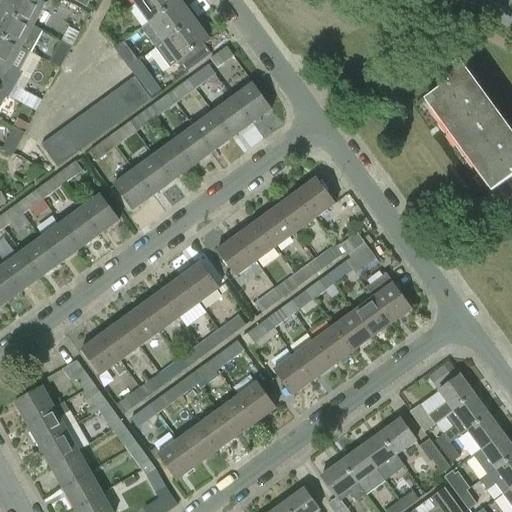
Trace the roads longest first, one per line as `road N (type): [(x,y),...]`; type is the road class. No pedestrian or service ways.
road 1 (residential): [(0,360),(319,121)]
road 2 (residential): [(207,511),(460,323)]
road 3 (residential): [(460,323),(319,121)]
road 4 (residential): [(319,121),(235,0)]
